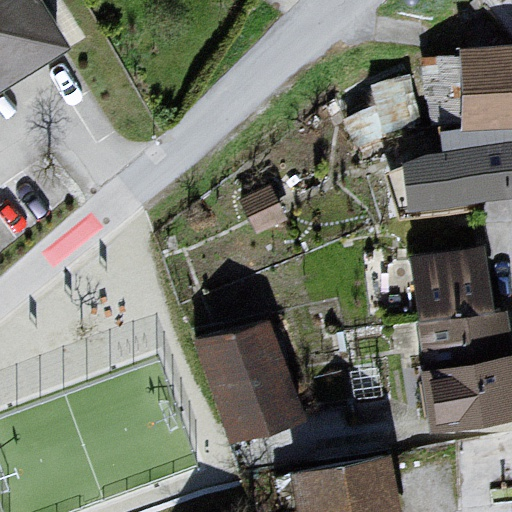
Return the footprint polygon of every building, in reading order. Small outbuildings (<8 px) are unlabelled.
[(17,0),(0,0),(0,72),(42,48),(17,0)] [(442,51),(448,135),(511,135),(511,129),(508,49),(442,51)] [(511,135),(448,135),(441,229),(507,229),(511,139),(511,135)] [(489,255),(393,262),(400,370),(493,362),(491,316),(489,255)] [(257,326),(180,344),(218,448),(291,428),(257,326)] [(493,362),(400,370),(391,402),(404,414),(409,436),(501,426),(493,362)] [(381,511),(371,457),(267,475),(277,511),(381,511)]
